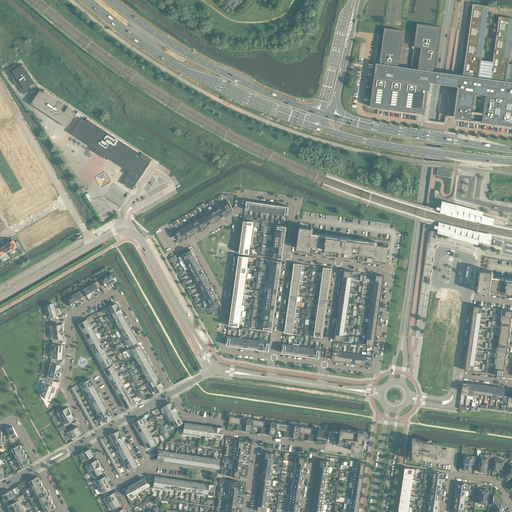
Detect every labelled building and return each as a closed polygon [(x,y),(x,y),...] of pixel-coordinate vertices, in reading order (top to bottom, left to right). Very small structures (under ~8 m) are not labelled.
[(373,81),(369,106),(391,109),(401,110),(403,111),(415,112),(424,114),(424,112),(428,82),(430,82),(431,82),(432,82),(433,82),(434,83),(435,83),(438,83),(442,84),(443,84),(444,84),(445,84),(447,84),(449,85),(450,85),(451,85),(454,85),(456,86),(458,86),(456,96),(453,118),(462,119),(471,120),(501,124),(502,125),(506,125),(511,126),(511,125),(511,63),(508,63),(511,37),(511,17),(498,16),(492,61),(481,59),(489,6),(476,4),(472,3),(472,6),(463,68),(462,75),(459,74),(457,74),(455,74),(452,73),(451,73),(449,73),(447,73),(445,72),(444,72),(443,72),(440,72),(436,71),(435,71),(433,71),(439,27),(434,26),(417,23),(416,32),(413,47),(413,48),(410,68),(398,66),(403,30),(384,28),(380,53),(380,56),(378,55),(376,63),(375,63),(375,69),(374,71),(373,79),(373,81)] [(30,86),(34,82),(22,64),(17,67),(15,64),(7,70),(13,79),(12,80),(16,86),(17,85),(23,94),(32,88),(30,86)] [(40,90),(31,103),(67,127),(75,115),(76,114),(73,112),(74,110),(44,90),(43,92),(40,90)] [(82,119),(72,133),(96,149),(95,151),(107,159),(109,157),(129,171),(121,183),(125,185),(126,183),(129,186),(128,187),(132,189),(152,159),(141,152),(139,156),(136,155),(138,152),(119,139),(87,118),(85,121),(82,119)] [(437,169),(436,175),(437,175),(451,177),(452,171),(437,169)] [(227,200),(223,203),(228,213),(233,210),(227,200)] [(463,206),(441,200),(439,208),(439,210),(439,212),(470,220),(504,227),(504,221),(482,214),(482,211),(463,206)] [(223,203),(218,205),(224,215),(228,213),(223,203)] [(218,205),(214,208),(220,218),(224,215),(218,205)] [(214,208),(209,210),(215,220),(220,218),(214,208)] [(209,210),(205,213),(211,223),(215,220),(209,210)] [(205,213),(200,215),(202,217),(206,225),(211,223),(205,213)] [(196,217),(191,220),(193,222),(197,230),(202,228),(197,220),(197,219),(196,217)] [(197,219),(197,220),(202,228),(206,225),(202,217),(197,219)] [(193,222),(188,225),(193,233),(197,230),(193,222)] [(491,234),(437,223),(437,227),(437,228),(437,230),(436,232),(453,237),(456,238),(468,241),(478,244),(478,242),(478,241),(490,244),(490,243),(491,234)] [(183,225),(178,228),(179,230),(180,230),(184,238),(188,235),(184,227),(183,225)] [(184,227),(188,235),(193,233),(188,225),(184,227)] [(311,228),(299,226),(296,248),(308,250),(311,228)] [(179,230),(175,232),(180,241),(184,238),(180,230),(179,230)] [(358,253),(373,255),(375,243),(346,239),(346,237),(340,237),(340,238),(311,234),(310,246),(317,247),(318,246),(324,247),(324,248),(339,250),(339,249),(344,250),(344,251),(352,252),(352,251),(358,252),(358,253)] [(13,240),(4,245),(9,252),(17,247),(18,248),(21,246),(17,241),(15,242),(13,240)] [(376,244),(374,257),(374,259),(386,261),(388,246),(376,244)] [(0,258),(0,257),(0,254),(3,253),(7,250),(8,252),(9,252),(4,245),(0,247),(0,258)] [(190,250),(180,255),(183,260),(193,254),(193,255),(193,254),(190,250)] [(193,254),(183,260),(185,265),(195,259),(193,255),(193,254)] [(195,259),(185,265),(187,269),(198,263),(195,259)] [(198,263),(187,269),(190,274),(200,268),(198,263)] [(200,268),(190,274),(192,278),(203,272),(200,268)] [(491,271),(479,270),(476,291),(488,293),(491,271)] [(203,272),(192,278),(195,282),(205,277),(203,272)] [(112,274),(100,280),(103,286),(105,285),(108,289),(113,286),(112,283),(116,281),(112,274)] [(205,277),(195,282),(197,287),(208,281),(205,277)] [(511,280),(491,278),(490,289),(498,290),(504,291),(511,292),(511,280)] [(95,283),(90,286),(95,296),(101,293),(98,287),(100,286),(97,280),(95,282),(95,283)] [(208,281),(197,287),(200,291),(210,286),(208,281)] [(84,288),(81,289),(84,295),(87,293),(89,298),(95,295),(95,296),(90,286),(84,289),(84,288)] [(210,286),(200,291),(202,296),(212,290),(210,286)] [(79,292),(74,295),(79,305),(79,304),(84,301),(82,296),(84,295),(81,289),(78,291),(79,292)] [(212,290),(202,296),(205,300),(215,295),(212,290)] [(79,305),(74,295),(68,298),(68,297),(65,299),(68,304),(71,302),(74,308),(79,305)] [(215,295),(205,300),(207,305),(217,299),(215,295)] [(217,299),(207,305),(210,309),(220,304),(218,299),(217,299)] [(106,308),(109,315),(120,309),(117,303),(111,306),(106,308)] [(47,306),(47,308),(50,320),(56,318),(56,315),(60,314),(59,308),(55,309),(54,304),(47,306)] [(109,315),(112,320),(123,314),(120,309),(109,315)] [(115,319),(117,324),(126,319),(123,314),(112,320),(115,319)] [(79,324),(82,329),(90,324),(87,319),(84,320),(85,321),(79,324)] [(118,330),(129,325),(126,319),(117,324),(120,329),(118,330)] [(49,326),(50,332),(63,331),(63,324),(57,325),(56,322),(50,323),(50,326),(49,326)] [(82,329),(85,334),(93,329),(90,324),(82,329)] [(118,330),(121,336),(131,330),(129,325),(118,330)] [(85,334),(87,339),(96,334),(93,329),(85,334)] [(121,336),(124,341),(134,335),(131,330),(121,336)] [(52,338),(52,341),(58,341),(58,338),(63,337),(62,331),(63,331),(50,332),(50,338),(52,338)] [(87,339),(90,343),(98,339),(96,334),(87,339)] [(134,335),(124,341),(127,347),(132,344),(137,341),(134,335)] [(90,343),(92,348),(101,343),(98,339),(90,343)] [(50,344),(50,350),(63,352),(63,345),(58,345),(58,341),(52,341),(52,344),(50,344)] [(92,348),(95,353),(103,348),(101,343),(92,348)] [(129,350),(132,356),(143,351),(140,345),(134,348),(129,350)] [(95,353),(98,357),(106,353),(103,348),(95,353)] [(51,357),(51,360),(57,361),(57,357),(62,358),(63,352),(50,350),(49,357),(51,357)] [(135,356),(137,361),(146,356),(143,351),(132,356),(133,357),(135,356)] [(98,357),(100,362),(109,358),(106,353),(98,357)] [(135,362),(138,367),(149,361),(146,356),(137,361),(135,362)] [(109,358),(100,362),(103,367),(109,364),(109,365),(112,363),(109,358)] [(51,363),(50,369),(61,372),(61,371),(60,371),(61,365),(56,364),(57,361),(51,360),(50,363),(51,363)] [(140,366),(143,371),(152,366),(149,361),(138,367),(140,366)] [(105,370),(107,375),(116,370),(113,365),(110,366),(110,367),(105,370)] [(143,371),(146,376),(155,372),(152,366),(143,371)] [(61,372),(50,369),(48,375),(47,375),(47,378),(53,379),(53,376),(59,378),(61,372)] [(107,375),(110,380),(118,375),(116,370),(107,375)] [(147,382),(147,383),(157,377),(155,372),(146,376),(149,381),(147,382)] [(110,380),(113,385),(121,380),(118,375),(110,380)] [(147,383),(150,388),(160,382),(157,377),(147,383)] [(81,382),(84,388),(93,384),(90,379),(84,382),(84,381),(81,382)] [(113,385),(115,389),(124,385),(121,380),(113,385)] [(52,383),(46,381),(41,395),(49,398),(50,392),(54,394),(56,388),(51,386),(52,383)] [(160,382),(150,388),(153,394),(158,391),(163,388),(160,382)] [(85,394),(96,389),(93,384),(84,388),(87,393),(85,394)] [(115,389),(118,394),(126,389),(124,385),(115,389)] [(497,400),(497,397),(503,398),(502,401),(506,402),(506,396),(503,395),(504,388),(498,387),(496,399),(497,400)] [(85,394),(88,399),(98,393),(96,389),(85,394)] [(118,394),(120,399),(129,394),(126,389),(118,394)] [(88,399),(90,404),(101,398),(98,393),(88,399)] [(120,399),(123,403),(134,398),(133,397),(131,398),(129,394),(120,399)] [(90,404),(93,409),(103,403),(101,398),(90,404)] [(134,398),(123,403),(126,408),(131,405),(132,406),(137,403),(134,398)] [(164,413),(174,407),(172,402),(166,406),(165,405),(163,406),(166,412),(164,413)] [(95,408),(98,412),(106,408),(103,403),(93,409),(95,408)] [(58,413),(61,418),(71,412),(68,407),(63,410),(61,407),(56,410),(57,413),(58,413)] [(164,413),(166,418),(177,412),(174,407),(164,413)] [(98,412),(100,417),(109,412),(106,408),(98,412)] [(71,412),(61,418),(64,423),(63,424),(65,427),(70,424),(69,421),(73,418),(70,413),(71,413),(71,412)] [(109,412),(100,417),(104,423),(106,421),(106,420),(111,417),(109,412)] [(169,422),(169,423),(180,417),(177,412),(166,418),(167,418),(169,417),(171,421),(169,422)] [(239,431),(240,424),(241,417),(229,416),(228,422),(237,423),(236,430),(239,431)] [(134,423),(137,428),(147,422),(144,417),(139,419),(140,420),(134,423)] [(180,417),(169,423),(172,428),(177,426),(177,425),(182,422),(180,417)] [(263,434),(264,427),(265,421),(253,419),(252,425),(261,427),(260,434),(263,434)] [(139,433),(148,428),(145,424),(147,423),(147,422),(137,428),(139,433)] [(182,435),(189,435),(191,424),(185,423),(184,429),(183,429),(182,435)] [(287,437),(288,430),(289,424),(277,423),(276,429),(284,430),(283,437),(287,437)] [(6,434),(10,442),(18,437),(12,426),(11,427),(11,426),(8,428),(7,429),(8,430),(9,433),(6,434)] [(70,428),(67,429),(68,431),(72,439),(77,437),(76,435),(81,432),(78,426),(74,429),(72,426),(70,428)] [(310,441),(311,434),(312,428),(300,426),(300,432),(308,434),(307,440),(310,441)] [(148,428),(139,433),(142,438),(150,433),(148,428)] [(345,442),(346,443),(346,441),(352,442),(352,443),(351,443),(352,443),(351,450),(361,452),(363,443),(364,443),(364,438),(365,438),(366,432),(358,430),(358,431),(340,429),(338,441),(345,442)] [(108,436),(111,442),(121,436),(119,431),(113,434),(112,433),(108,436)] [(150,433),(142,438),(145,442),(155,436),(153,437),(150,433)] [(113,441),(116,445),(124,441),(121,436),(111,442),(113,441)] [(155,436),(145,442),(147,447),(153,444),(153,445),(158,442),(155,436)] [(436,456),(438,443),(420,440),(420,439),(412,438),(411,445),(412,445),(411,450),(412,450),(411,459),(422,461),(423,454),(423,453),(423,452),(429,453),(428,455),(429,455),(436,456)] [(116,451),(127,445),(124,441),(116,445),(118,450),(116,451)] [(9,450),(12,455),(22,449),(22,448),(22,449),(21,447),(22,447),(20,444),(9,450)] [(116,451),(119,456),(129,450),(127,445),(116,451)] [(14,459),(25,453),(24,453),(24,452),(22,449),(12,455),(14,454),(16,458),(14,459)] [(79,453),(85,463),(90,460),(89,457),(93,455),(90,449),(85,452),(84,450),(79,453)] [(119,456),(121,461),(132,455),(129,450),(119,456)] [(14,459),(17,463),(27,458),(27,457),(27,458),(26,456),(27,456),(25,453),(14,459)] [(121,461),(124,465),(135,459),(132,455),(121,461)] [(470,470),(471,464),(475,464),(476,457),(471,456),(471,457),(464,456),(462,469),(462,470),(462,469),(464,470),(467,470),(469,470),(469,471),(470,471),(470,470)] [(491,458),(480,457),(479,462),(478,461),(478,465),(478,470),(479,471),(484,472),(484,471),(485,472),(486,466),(487,466),(487,464),(490,464),(491,458)] [(27,458),(17,463),(19,468),(30,462),(29,461),(27,458)] [(493,470),(498,471),(499,468),(500,468),(501,468),(501,464),(503,465),(503,460),(498,459),(499,458),(495,458),(495,459),(494,459),(491,458),(490,464),(493,465),(492,470),(493,470)] [(85,466),(88,472),(100,465),(97,459),(92,462),(90,460),(85,463),(86,465),(85,466)] [(135,459),(124,465),(127,471),(132,469),(132,468),(137,464),(135,459)] [(503,475),(507,480),(511,476),(511,465),(511,464),(508,468),(508,469),(509,470),(503,475)] [(92,476),(94,479),(99,476),(98,473),(102,471),(99,466),(100,465),(88,472),(90,471),(93,476),(92,476)] [(27,482),(29,486),(40,480),(38,477),(38,478),(37,476),(27,482)] [(97,488),(108,482),(105,476),(101,479),(99,476),(94,479),(95,482),(96,481),(99,487),(97,488)] [(153,488),(159,489),(161,477),(155,476),(154,483),(153,488)] [(144,478),(139,481),(144,489),(150,486),(148,483),(147,484),(144,478)] [(29,486),(32,491),(42,485),(41,482),(40,482),(40,481),(40,480),(29,486)] [(139,481),(130,486),(136,496),(135,494),(144,489),(139,481)] [(101,493),(103,495),(108,492),(107,490),(111,487),(108,482),(97,488),(100,493),(101,493)] [(457,483),(456,489),(467,491),(468,484),(466,484),(466,483),(461,482),(461,483),(457,483)] [(32,491),(34,495),(45,489),(43,486),(42,485),(43,485),(42,485),(32,491)] [(136,496),(130,486),(125,489),(128,494),(127,495),(130,500),(136,496)] [(13,489),(2,495),(2,496),(2,497),(4,500),(4,499),(4,500),(5,501),(6,500),(7,499),(8,499),(9,502),(17,497),(13,489)] [(34,495),(37,500),(47,494),(46,491),(45,491),(45,490),(45,489),(34,495)] [(487,490),(487,489),(483,489),(483,490),(479,489),(478,496),(475,496),(475,502),(478,502),(486,503),(488,490),(487,490)] [(103,499),(106,504),(117,498),(114,493),(110,495),(108,492),(103,495),(104,498),(103,499)] [(39,504),(50,498),(48,495),(47,494),(37,500),(39,499),(41,503),(39,504)] [(501,511),(502,509),(503,506),(501,504),(500,504),(493,496),(492,504),(496,508),(495,511),(501,511)] [(9,505),(8,506),(9,508),(8,508),(10,511),(22,505),(17,497),(9,502),(10,504),(10,505),(9,505)] [(39,504),(42,509),(52,503),(51,500),(50,500),(50,499),(50,498),(39,504)] [(110,509),(112,511),(117,509),(116,506),(120,503),(117,498),(106,504),(109,510),(110,509)] [(52,503),(42,509),(43,511),(46,511),(55,507),(53,504),(52,503)]
